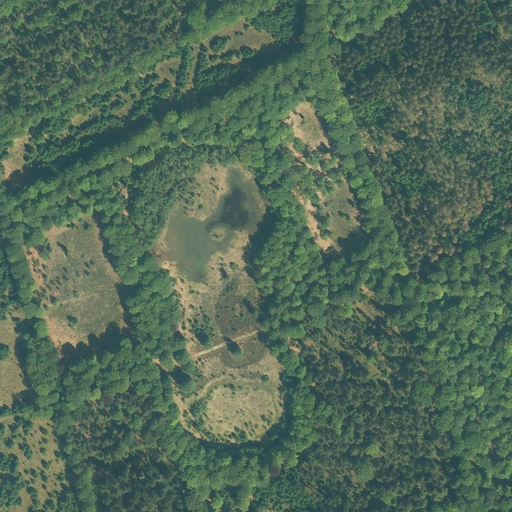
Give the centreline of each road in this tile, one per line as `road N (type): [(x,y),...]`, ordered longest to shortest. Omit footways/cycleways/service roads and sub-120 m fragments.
road 1 (track): [(317,0),(314,57),(400,274),(474,511)]
road 2 (track): [(511,229),(55,407)]
road 3 (track): [(0,212),(414,0)]
road 4 (track): [(86,511),(0,215)]
